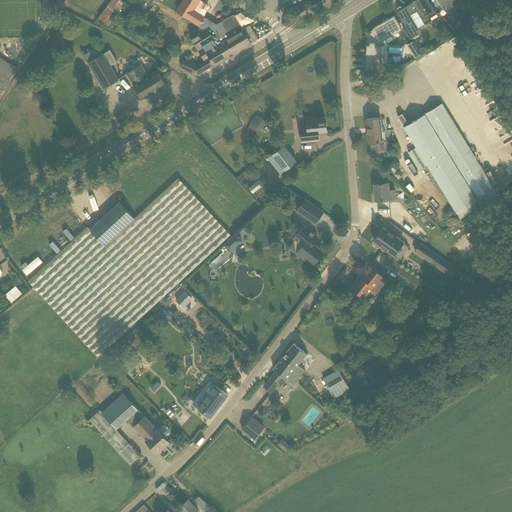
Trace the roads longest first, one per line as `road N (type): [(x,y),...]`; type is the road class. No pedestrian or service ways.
road 1 (unclassified): [(124,511),(213,427),(347,252),(356,215),(343,79),(348,10)]
road 2 (tertiary): [(0,220),(292,44)]
